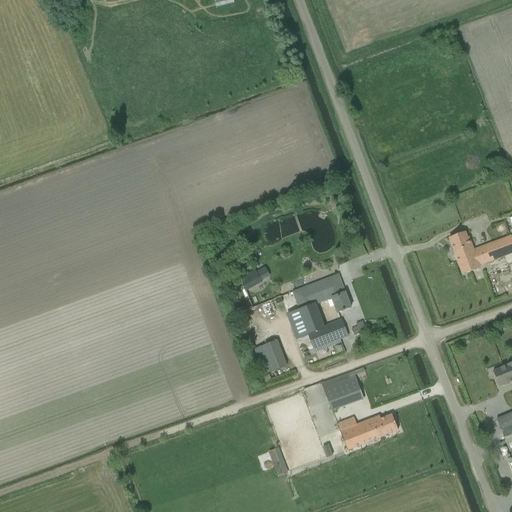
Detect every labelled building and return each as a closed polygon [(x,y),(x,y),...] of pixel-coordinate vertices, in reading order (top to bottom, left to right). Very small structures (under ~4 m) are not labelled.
[(334,191),(330,198),(336,202),(340,195),(334,191)] [(463,275),(473,272),(480,269),(479,267),(511,254),(511,236),(474,251),(469,237),(467,238),(465,233),(449,239),(463,275)] [(252,288),(262,282),(255,271),(245,277),(252,288)] [(337,314),(342,312),(351,309),(338,276),(329,279),(293,293),(314,348),(347,336),(342,321),(323,329),(315,306),(331,300),(337,314)] [(289,367),(281,340),(258,348),(266,374),(289,367)] [(493,372),(492,372),(499,388),(511,382),(511,413),(496,420),(511,456),(511,458),(511,363),(507,366),(506,366),(495,371),(493,372)] [(331,411),(363,399),(355,379),(324,390),(331,411)] [(357,426),(340,432),(347,451),(369,442),(376,439),(389,435),(398,431),(392,416),(381,420),(380,417),(370,421),(357,426)] [(279,477),(287,475),(288,474),(288,472),(283,461),(279,449),(268,453),(273,465),(274,468),(278,478),(279,477)]
